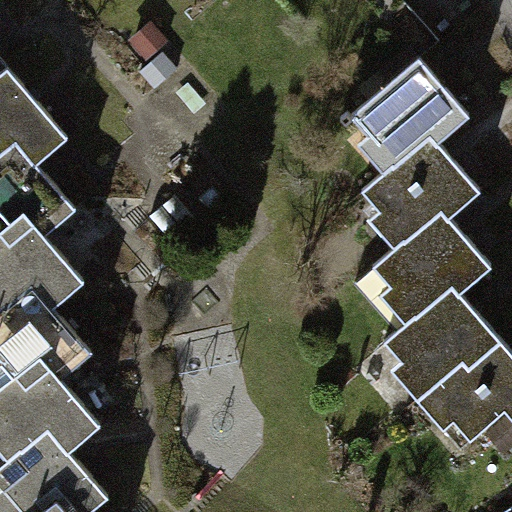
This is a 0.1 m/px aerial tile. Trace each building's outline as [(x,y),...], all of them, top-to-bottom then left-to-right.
[(420,54),(353,114),(395,161),(431,129),(441,140),(472,112),(420,54)] [(0,154),(26,132),(45,153),(75,130),(17,64),(0,77),(0,154)] [(395,161),(363,189),(407,238),(443,207),(451,216),(483,188),(441,140),(431,129),(395,161)] [(0,229),(31,204),(50,225),(85,197),(45,153),(26,132),(0,154),(0,229)] [(0,316),(39,281),(62,304),(95,274),(50,225),(31,204),(0,229),(0,316)] [(407,238),(376,266),(418,313),(454,282),(463,293),(494,265),(451,216),(443,207),(407,238)] [(39,281),(0,316),(0,376),(8,385),(48,350),(73,373),(100,347),(62,304),(39,281)] [(418,313),(386,341),(430,391),(466,359),(474,368),(505,340),(463,293),(454,282),(418,313)] [(466,359),(430,391),(474,441),(510,409),(511,411),(511,347),(505,340),(474,368),(466,359)] [(110,412),(73,373),(48,350),(8,385),(0,391),(0,441),(14,456),(53,422),(76,445),(110,412)] [(44,511),(63,496),(77,511),(91,511),(117,490),(76,445),(53,422),(14,456),(0,468),(0,479),(7,486),(0,492),(0,507),(4,511),(44,511)] [(77,511),(63,496),(44,511),(77,511)]
